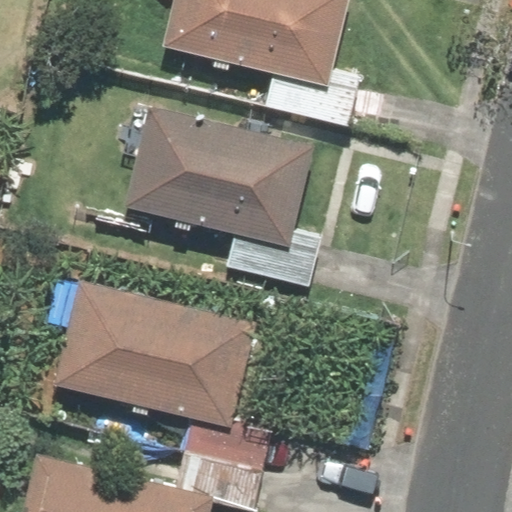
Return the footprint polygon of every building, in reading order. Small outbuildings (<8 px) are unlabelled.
[(352,0),(176,0),(167,40),(333,80),(352,0)] [(317,137),(156,98),(131,199),(293,238),(317,137)] [(259,314),(88,273),(63,377),(233,418),(259,314)] [(212,511),(218,488),(41,446),(25,511),(212,511)] [(0,509),(9,472),(0,469),(0,509)]
